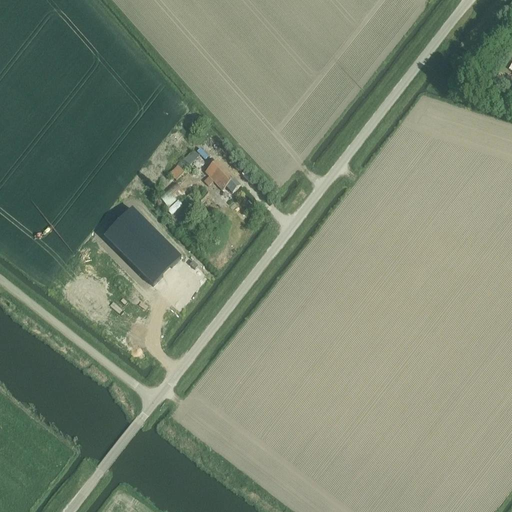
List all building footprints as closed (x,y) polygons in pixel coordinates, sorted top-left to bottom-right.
[(196,174),(206,164),(193,152),(183,162),(196,174)] [(232,195),(240,188),(217,163),(205,174),(209,178),(204,183),(208,188),(214,183),(222,192),(226,189),(232,195)] [(168,187),(175,181),(176,182),(184,174),(183,173),(177,167),(169,176),(170,177),(164,183),(168,187)] [(157,197),(168,209),(184,195),(175,184),(157,197)] [(203,189),(195,198),(190,194),(183,201),(188,205),(195,198),(200,203),(208,195),(203,189)] [(132,211),(104,239),(153,289),(182,260),(132,211)] [(188,232),(193,227),(188,222),(183,227),(188,232)]
